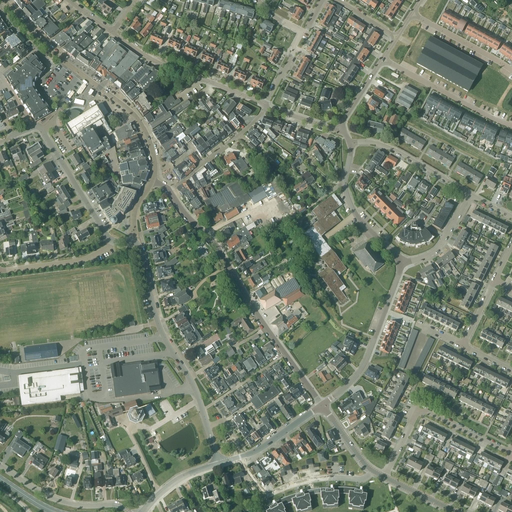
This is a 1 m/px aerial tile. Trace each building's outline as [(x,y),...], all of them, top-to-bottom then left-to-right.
[(32,3),(32,4),(37,0),(36,0),(13,0),(21,10),(32,3)] [(37,0),(32,4),(31,5),(22,11),(29,19),(29,18),(37,12),(40,9),(41,9),(46,5),(41,0),(37,0)] [(108,13),(110,14),(114,8),(105,2),(106,0),(99,0),(97,3),(102,6),(101,8),(105,10),(104,12),(104,13),(106,15),(107,14),(108,13)] [(375,0),(372,0),(369,6),(371,7),(370,8),(374,10),(378,3),(375,1),(375,0)] [(394,1),(393,0),(390,0),(390,1),(393,3),(391,6),(398,10),(400,7),(399,6),(400,5),(394,1)] [(220,1),(218,8),(221,9),(221,10),(221,12),(223,12),(224,10),(226,2),(224,1),(224,2),(220,1)] [(224,10),(223,12),(225,13),(226,12),(226,10),(229,11),(229,12),(232,4),(228,3),(229,2),(226,2),(224,10)] [(333,14),(338,16),(341,12),(339,11),(341,7),(334,3),(333,4),(332,4),(331,6),(329,5),(327,10),(333,14)] [(229,11),(229,13),(232,14),(233,15),(234,16),(235,13),(237,5),(235,5),(232,4),(229,12),(229,11)] [(235,13),(234,16),(236,16),(237,15),(240,16),(240,17),(241,15),(243,8),(239,7),(240,6),(237,5),(235,13)] [(386,7),(385,9),(394,14),(395,13),(396,13),(398,10),(391,6),(389,9),(386,7)] [(294,7),(292,9),(290,8),(289,10),(300,16),(303,12),(294,7)] [(243,8),(241,15),(244,16),(244,18),(244,19),(246,19),(246,17),(249,9),(246,8),(246,9),(243,8)] [(49,12),(50,11),(48,9),(43,12),(41,9),(40,9),(37,12),(29,18),(32,22),(33,22),(34,24),(34,23),(47,13),(49,12)] [(246,17),(246,19),(247,20),(248,19),(252,20),(252,19),(254,12),(251,10),(251,9),(249,9),(246,17)] [(394,14),(385,9),(384,11),(385,12),(383,15),(391,20),(393,17),(393,16),(394,14)] [(288,12),(289,13),(293,15),(291,17),(298,21),(300,16),(289,10),(288,12)] [(324,15),(334,20),(336,21),(337,19),(332,16),(333,14),(327,10),(324,15)] [(145,18),(148,20),(151,16),(154,13),(151,11),(145,18)] [(445,11),(440,20),(446,23),(451,14),(445,11)] [(47,13),(34,23),(41,30),(48,23),(49,24),(51,22),(46,16),(48,15),(47,13)] [(451,14),(446,23),(451,26),(456,17),(451,14)] [(328,23),(331,24),(333,22),(335,23),(336,21),(334,20),(324,15),(322,19),(328,23)] [(138,33),(141,29),(139,27),(141,25),(137,22),(139,19),(136,17),(133,21),(134,22),(130,28),(135,31),(138,33)] [(352,27),(356,20),(353,18),(352,19),(350,17),(344,26),(347,27),(348,25),(352,27)] [(456,17),(451,26),(456,29),(461,20),(456,17)] [(52,40),(57,45),(60,48),(65,44),(65,43),(66,43),(70,41),(74,39),(75,38),(74,36),(77,33),(80,30),(77,26),(84,21),(81,19),(81,18),(59,35),(52,40)] [(319,24),(326,28),(329,29),(330,26),(330,27),(332,24),(331,24),(328,23),(322,19),(319,24)] [(355,33),(356,30),(360,24),(358,23),(359,22),(356,20),(352,27),(355,28),(353,31),(355,33)] [(461,20),(456,29),(462,32),(467,23),(461,20)] [(264,32),(265,30),(269,23),(266,22),(263,21),(259,27),(262,29),(262,30),(262,31),(264,32)] [(53,24),(51,22),(49,24),(49,25),(42,31),(50,39),(60,31),(54,25),(55,24),(54,23),(53,24)] [(149,31),(153,27),(151,26),(152,25),(149,22),(146,27),(140,35),(144,38),(147,35),(150,31),(149,31)] [(270,33),(273,26),(270,25),(271,24),(269,23),(265,30),(264,32),(265,33),(266,33),(269,34),(270,33)] [(358,31),(362,33),(366,26),(363,24),(362,25),(360,24),(356,30),(355,33),(356,34),(358,31)] [(469,24),(464,33),(470,36),(475,27),(469,24)] [(87,28),(84,31),(87,34),(93,28),(90,26),(87,28)] [(475,27),(470,36),(475,39),(480,30),(475,27)] [(5,33),(0,36),(4,41),(4,40),(5,42),(6,42),(10,39),(10,38),(15,35),(9,28),(4,32),(5,33)] [(380,32),(373,28),(368,36),(376,42),(379,36),(378,36),(380,32)] [(101,30),(95,36),(97,38),(101,34),(103,32),(101,30)] [(480,30),(475,39),(480,42),(485,33),(480,30)] [(155,43),(158,36),(155,35),(155,33),(153,32),(153,34),(152,34),(149,41),(155,43)] [(321,40),(324,42),(326,43),(327,41),(322,38),(323,35),(317,32),(314,37),(321,40)] [(68,52),(67,53),(70,55),(75,59),(81,50),(83,52),(93,42),(91,40),(88,37),(87,36),(83,33),(72,43),(74,44),(68,52)] [(345,37),(337,33),(335,36),(343,41),(345,37)] [(485,33),(480,42),(486,45),(491,36),(485,33)] [(88,68),(89,67),(93,62),(98,56),(102,51),(99,48),(100,44),(106,38),(102,35),(97,40),(85,52),(80,54),(76,59),(88,68)] [(5,42),(0,45),(0,58),(5,54),(8,58),(11,56),(13,58),(17,54),(19,55),(22,58),(27,54),(28,53),(29,52),(29,51),(29,50),(28,49),(27,49),(24,45),(20,48),(19,48),(17,50),(16,49),(23,44),(15,36),(10,39),(6,42),(5,42)] [(162,38),(158,36),(155,43),(161,46),(164,39),(164,37),(162,36),(162,38)] [(376,42),(368,36),(363,45),(369,49),(371,46),(373,47),(376,42)] [(491,36),(486,45),(491,48),(496,39),(491,36)] [(173,48),(176,41),(172,39),(173,38),(171,37),(170,38),(167,45),(173,48)] [(312,41),(323,47),(324,46),(319,43),(321,40),(314,37),(312,41)] [(136,62),(140,58),(113,39),(112,41),(111,41),(113,39),(112,38),(102,51),(98,56),(93,62),(89,67),(102,76),(103,77),(117,60),(123,64),(129,68),(136,62)] [(431,38),(416,64),(468,92),(482,66),(431,38)] [(496,39),(491,48),(496,51),(501,41),(496,39)] [(66,44),(62,49),(67,53),(67,52),(68,52),(74,44),(72,43),(71,42),(70,41),(66,43),(66,44)] [(180,42),(176,41),(173,48),(179,50),(182,43),(182,42),(180,41),(180,42)] [(316,49),(317,47),(322,49),(323,47),(312,41),(309,46),(316,49)] [(505,43),(499,52),(504,55),(510,47),(505,43)] [(189,55),(192,48),(189,46),(190,45),(188,44),(187,45),(184,52),(189,55)] [(369,53),(368,52),(369,49),(363,45),(357,53),(365,58),(369,53)] [(315,51),(318,53),(320,54),(321,52),(316,49),(309,46),(307,50),(313,54),(315,51)] [(196,49),(192,48),(189,55),(195,57),(198,50),(199,49),(197,48),(196,49)] [(273,52),(271,56),(278,59),(280,53),(274,50),(272,49),(271,51),(273,52)] [(206,62),(209,55),(205,54),(206,52),(204,51),(203,53),(200,59),(206,62)] [(365,58),(357,53),(352,61),(359,65),(361,62),(362,63),(365,58)] [(34,56),(32,55),(13,72),(6,78),(5,79),(10,87),(11,86),(14,91),(14,92),(20,101),(24,106),(23,106),(29,115),(31,114),(36,123),(51,113),(49,110),(45,104),(44,104),(32,86),(39,77),(44,72),(43,72),(45,70),(38,62),(39,61),(34,56)] [(213,57),(209,55),(206,62),(212,64),(215,58),(215,57),(215,56),(213,55),(213,57)] [(278,59),(271,56),(269,59),(268,58),(267,60),(268,61),(275,65),(278,59)] [(313,67),(311,66),(311,65),(312,63),(303,58),(300,62),(307,66),(310,67),(312,69),(313,67)] [(107,79),(109,81),(113,84),(118,78),(119,79),(127,70),(129,68),(123,64),(117,60),(103,77),(104,78),(105,77),(107,79)] [(134,72),(141,65),(137,61),(130,68),(128,71),(133,76),(136,74),(134,72)] [(221,72),(224,65),(221,63),(221,62),(219,61),(219,63),(219,62),(216,69),(221,72)] [(352,61),(347,69),(355,74),(358,69),(357,68),(359,65),(352,61)] [(311,71),(309,70),(308,70),(310,67),(307,66),(300,62),(298,67),(310,73),(311,71)] [(136,74),(133,76),(130,79),(131,80),(129,82),(121,90),(127,96),(149,73),(147,72),(152,67),(146,65),(136,74)] [(228,66),(224,65),(221,72),(227,74),(230,67),(231,66),(229,65),(228,66)] [(302,75),(304,72),(309,75),(310,73),(298,67),(295,72),(302,75)] [(3,74),(3,75),(6,78),(13,72),(11,69),(10,68),(8,70),(3,74)] [(238,79),(241,72),(238,71),(239,69),(236,68),(236,70),(233,77),(238,79)] [(151,74),(149,73),(127,96),(132,102),(143,94),(143,93),(144,92),(158,77),(162,73),(162,72),(161,72),(156,69),(151,74)] [(347,69),(344,74),(352,79),(355,74),(347,69)] [(119,79),(118,78),(114,84),(120,89),(127,81),(128,82),(128,81),(129,82),(131,80),(130,79),(133,76),(127,70),(119,79)] [(245,74),(241,72),(238,79),(244,82),(247,75),(248,73),(246,72),(245,74)] [(293,76),(300,80),(302,81),(304,79),(306,80),(307,78),(302,75),(295,72),(293,76)] [(342,77),(338,82),(345,87),(347,83),(348,84),(352,79),(344,74),(342,77)] [(255,87),(258,80),(255,78),(256,77),(254,76),(253,77),(250,84),(255,87)] [(262,81),(258,80),(255,87),(261,89),(264,82),(265,81),(263,80),(262,81)] [(505,99),(510,85),(504,83),(499,97),(505,99)] [(408,109),(417,93),(406,86),(397,103),(408,109)] [(287,88),(282,98),(288,101),(292,90),(287,88)] [(390,100),(394,95),(386,90),(385,93),(377,88),(374,94),(382,99),(384,96),(390,100)] [(292,90),(288,101),(293,103),(298,92),(292,90)] [(330,103),(330,102),(327,102),(327,100),(328,100),(330,92),(323,90),(320,97),(324,99),(323,103),(320,104),(322,111),(331,109),(331,108),(333,107),(332,102),(330,103)] [(12,97),(8,92),(6,94),(4,95),(7,100),(12,97)] [(143,94),(132,102),(143,117),(153,109),(148,103),(147,104),(145,100),(146,100),(146,98),(148,97),(145,93),(144,92),(143,93),(143,94)] [(301,95),(299,100),(302,101),(300,106),(310,109),(312,103),(312,102),(313,99),(301,95)] [(431,95),(426,104),(431,107),(436,98),(431,95)] [(175,101),(171,96),(162,103),(163,104),(144,118),(148,124),(154,120),(155,122),(167,114),(166,112),(181,102),(179,99),(175,101)] [(187,101),(169,113),(167,114),(155,122),(149,126),(152,130),(166,121),(172,117),(190,105),(194,103),(191,98),(187,100),(187,101)] [(378,112),(379,111),(376,109),(379,104),(371,98),(367,103),(365,105),(366,105),(365,106),(374,112),(374,111),(376,112),(377,111),(378,112)] [(436,98),(431,107),(436,110),(441,100),(436,98)] [(210,99),(210,100),(205,103),(213,114),(220,107),(217,105),(216,106),(211,99),(210,99)] [(210,111),(204,104),(205,103),(202,100),(198,103),(201,107),(201,106),(207,114),(210,111)] [(224,108),(222,111),(228,115),(236,105),(234,103),(235,102),(233,101),(232,102),(230,100),(230,101),(229,101),(228,101),(227,101),(226,102),(225,103),(224,104),(224,105),(224,106),(224,107),(224,108)] [(441,100),(436,110),(442,112),(447,103),(441,100)] [(7,104),(8,105),(8,106),(13,118),(18,116),(18,115),(19,114),(16,108),(14,109),(13,108),(15,108),(15,106),(13,101),(7,104)] [(447,103),(442,112),(447,115),(452,106),(447,103)] [(65,113),(65,114),(69,117),(72,122),(66,126),(66,125),(65,126),(73,138),(74,138),(73,137),(75,136),(77,140),(80,138),(92,158),(110,147),(107,143),(108,142),(106,138),(100,142),(93,131),(103,125),(104,126),(107,124),(104,119),(104,118),(109,116),(102,104),(97,107),(97,106),(96,107),(80,117),(80,116),(79,116),(79,115),(80,113),(79,112),(78,112),(77,112),(77,111),(76,111),(75,111),(74,111),(73,111),(72,111),(71,111),(70,111),(69,111),(68,111),(68,112),(67,112),(66,113),(65,113)] [(238,110),(235,113),(242,117),(245,114),(248,116),(249,115),(252,111),(243,106),(239,104),(236,108),(238,110)] [(8,106),(8,105),(5,106),(7,110),(8,110),(9,111),(5,113),(7,119),(8,119),(9,119),(13,118),(8,106)] [(452,106),(447,115),(452,118),(457,109),(452,106)] [(457,109),(452,118),(458,121),(463,112),(457,109)] [(239,126),(241,125),(236,119),(235,119),(234,118),(237,116),(233,112),(231,114),(233,117),(229,121),(231,123),(236,129),(240,126),(239,126)] [(461,123),(460,125),(465,128),(466,127),(471,116),(465,113),(461,123)] [(115,114),(113,115),(113,114),(111,115),(108,118),(111,123),(114,121),(120,117),(118,116),(117,114),(115,114)] [(395,127),(399,117),(392,114),(388,124),(395,127)] [(471,116),(466,127),(471,129),(476,119),(471,116)] [(175,121),(172,117),(166,121),(167,122),(166,123),(163,125),(152,132),(153,134),(153,135),(155,138),(156,138),(157,140),(168,132),(166,129),(168,127),(167,126),(175,121)] [(267,131),(274,139),(274,138),(277,136),(270,129),(274,120),(264,117),(262,124),(266,125),(266,126),(270,129),(267,131)] [(471,129),(470,130),(473,131),(474,129),(477,131),(482,122),(476,119),(471,129)] [(381,133),(383,127),(380,127),(381,124),(368,121),(367,126),(373,128),(372,131),(373,131),(376,132),(381,133)] [(132,123),(115,132),(119,141),(124,139),(127,138),(137,133),(134,126),(132,122),(132,123)] [(228,136),(233,132),(227,125),(225,127),(223,126),(224,125),(222,122),(219,125),(228,136)] [(482,122),(477,131),(482,134),(487,124),(482,122)] [(198,127),(195,124),(185,131),(188,135),(198,127)] [(290,137),(293,139),(295,134),(291,133),(293,128),(288,126),(284,124),(282,131),(281,134),(285,136),(285,134),(290,136),(290,137)] [(487,124),(482,134),(488,136),(492,127),(487,124)] [(157,140),(161,147),(165,144),(166,146),(168,144),(167,143),(170,141),(170,142),(171,141),(171,140),(182,132),(183,132),(178,125),(168,132),(157,140)] [(492,127),(488,136),(493,139),(498,130),(492,127)] [(257,139),(257,140),(261,144),(264,141),(263,140),(264,138),(266,136),(263,134),(262,136),(253,128),(249,132),(257,139)] [(227,136),(223,131),(219,133),(216,129),(212,132),(216,136),(220,142),(227,136)] [(296,141),(295,144),(299,145),(302,137),(301,136),(303,131),(299,129),(296,137),(299,138),(297,141),(296,141)] [(403,141),(408,132),(402,129),(397,137),(403,141)] [(304,140),(307,141),(309,133),(303,131),(301,136),(302,137),(299,145),(299,147),(306,150),(308,145),(303,143),(304,140)] [(501,131),(497,142),(503,144),(507,133),(501,131)] [(165,144),(161,147),(165,152),(177,144),(177,143),(186,137),(182,132),(171,140),(171,141),(170,142),(170,141),(167,143),(168,144),(166,146),(165,144)] [(211,149),(219,142),(214,136),(213,136),(210,132),(206,135),(204,136),(207,140),(209,138),(211,140),(206,143),(208,145),(207,145),(211,149)] [(248,141),(250,143),(248,145),(253,150),(258,145),(255,142),(257,139),(249,132),(245,137),(249,140),(248,141)] [(408,132),(403,141),(409,144),(414,136),(408,132)] [(511,134),(507,133),(503,144),(506,145),(506,147),(508,148),(509,145),(509,144),(511,135),(511,134)] [(129,138),(131,144),(133,143),(139,141),(137,135),(129,138)] [(414,136),(409,144),(415,147),(420,139),(414,136)] [(125,146),(126,146),(131,144),(129,138),(123,140),(123,141),(124,143),(119,145),(120,148),(125,146)] [(201,148),(206,154),(210,150),(200,138),(196,141),(200,147),(201,148)] [(322,139),(318,144),(322,147),(323,146),(324,147),(323,149),(326,151),(325,153),(326,154),(327,155),(327,154),(329,156),(332,152),(336,146),(335,146),(336,145),(332,143),(331,141),(330,142),(326,140),(325,141),(322,139)] [(426,142),(420,139),(415,147),(421,151),(426,142)] [(201,157),(206,154),(201,148),(200,147),(196,141),(195,141),(195,140),(192,143),(197,150),(196,150),(197,151),(198,153),(201,157)] [(130,153),(142,148),(139,141),(133,143),(127,145),(127,146),(123,147),(125,154),(129,152),(130,153)] [(170,163),(179,156),(186,151),(179,142),(177,144),(172,147),(165,152),(164,153),(170,163)] [(29,148),(26,150),(28,153),(27,154),(29,157),(30,157),(34,163),(36,166),(40,164),(38,161),(40,159),(44,157),(41,153),(43,152),(38,143),(36,144),(29,148)] [(432,157),(437,149),(431,145),(426,154),(432,157)] [(18,147),(10,150),(13,156),(17,154),(20,162),(24,161),(26,159),(25,155),(22,156),(21,153),(18,147)] [(129,154),(131,159),(125,161),(126,163),(145,159),(146,158),(142,149),(129,154)] [(437,149),(432,157),(437,161),(442,152),(437,149)] [(316,152),(315,150),(312,153),(314,156),(320,164),(323,161),(323,160),(324,160),(319,153),(317,151),(316,152)] [(310,156),(306,151),(303,153),(304,154),(301,156),(304,160),(307,158),(310,156)] [(385,156),(379,151),(378,151),(371,162),(378,167),(385,156)] [(10,168),(13,167),(11,161),(8,162),(4,152),(0,154),(0,161),(3,168),(9,166),(10,168)] [(198,162),(194,157),(196,155),(194,152),(187,158),(188,159),(189,158),(194,165),(198,162)] [(442,152),(437,161),(443,164),(448,156),(442,152)] [(239,172),(247,166),(241,158),(237,161),(236,159),(231,153),(225,157),(224,158),(223,159),(228,165),(230,168),(234,165),(239,172)] [(80,160),(77,155),(76,155),(75,155),(70,158),(76,167),(81,164),(79,160),(80,160)] [(453,155),(452,158),(448,156),(443,164),(449,168),(454,159),(456,156),(453,155)] [(393,167),(396,160),(389,156),(385,162),(393,167)] [(145,159),(126,163),(124,164),(119,165),(122,182),(123,184),(123,185),(131,184),(140,187),(141,187),(142,186),(143,184),(143,183),(142,183),(143,181),(145,182),(147,175),(142,173),(148,172),(146,160),(145,160),(145,159)] [(301,164),(297,159),(290,164),(293,169),(301,164)] [(183,162),(187,167),(191,172),(195,168),(192,163),(191,163),(190,162),(188,163),(186,160),(183,162)] [(187,167),(183,162),(173,170),(180,181),(186,177),(191,172),(187,167)] [(371,162),(365,171),(370,175),(374,169),(381,174),(382,173),(385,176),(387,173),(371,162)] [(460,174),(465,166),(459,162),(454,171),(460,174)] [(38,170),(43,178),(50,173),(53,171),(48,163),(38,170)] [(210,173),(214,170),(209,163),(205,166),(210,173)] [(89,177),(94,174),(89,166),(84,169),(86,174),(82,177),(86,185),(92,181),(89,177)] [(465,166),(460,174),(466,178),(471,169),(465,166)] [(192,177),(195,183),(203,179),(201,175),(206,171),(202,167),(195,173),(196,174),(192,177)] [(471,169),(466,178),(472,181),(477,173),(471,169)] [(231,176),(229,171),(223,174),(226,179),(231,176)] [(397,182),(394,187),(397,189),(401,184),(400,184),(402,181),(406,184),(411,175),(407,172),(403,178),(401,176),(397,182)] [(493,189),(497,182),(491,178),(493,174),(489,172),(485,177),(488,178),(484,184),(493,189)] [(46,185),(55,180),(50,173),(43,178),(42,179),(46,185)] [(309,173),(302,178),(304,181),(307,187),(311,185),(315,182),(311,176),(309,173)] [(483,176),(477,173),(472,181),(478,185),(483,176)] [(29,177),(27,174),(19,179),(20,182),(29,177)] [(203,179),(195,183),(197,187),(196,188),(197,189),(198,189),(206,185),(205,182),(211,179),(208,175),(203,179)] [(357,181),(358,182),(355,185),(356,185),(355,186),(358,188),(362,191),(365,188),(371,183),(366,178),(362,175),(357,181)] [(417,186),(420,181),(413,176),(408,185),(411,187),(410,187),(414,190),(417,186)] [(238,214),(235,209),(240,206),(261,194),(266,202),(282,193),(274,178),(264,183),(245,193),(238,183),(223,191),(212,197),(204,201),(209,210),(210,210),(212,214),(211,215),(212,218),(212,219),(211,219),(214,223),(215,223),(223,219),(222,218),(224,217),(227,221),(238,214)] [(511,185),(511,183),(511,179),(510,178),(507,183),(507,184),(504,182),(499,192),(506,195),(509,189),(510,187),(511,185)] [(222,188),(223,191),(238,183),(236,180),(222,188)] [(187,193),(188,193),(192,190),(187,181),(178,187),(181,192),(180,192),(182,196),(187,193)] [(295,186),(293,188),(297,194),(302,190),(303,190),(304,190),(304,189),(307,187),(304,181),(298,184),(295,185),(295,186)] [(426,193),(430,187),(425,183),(422,181),(419,186),(418,186),(417,189),(419,191),(418,192),(415,196),(420,199),(424,192),(426,193)] [(99,201),(101,203),(107,200),(108,199),(108,200),(115,195),(107,182),(100,186),(99,187),(98,185),(91,189),(98,201),(99,201)] [(124,189),(137,193),(138,193),(140,187),(131,184),(123,185),(123,186),(122,186),(122,188),(124,189)] [(203,200),(204,201),(212,197),(209,191),(213,189),(211,185),(199,191),(202,198),(202,199),(203,200)] [(59,194),(56,196),(57,198),(58,198),(59,197),(60,197),(67,193),(63,187),(57,191),(59,194)] [(136,193),(137,193),(124,189),(122,188),(121,188),(124,189),(121,196),(132,201),(133,201),(137,193),(136,193)] [(433,198),(437,191),(432,188),(429,193),(424,200),(428,202),(429,199),(431,200),(433,198)] [(372,199),(374,201),(375,202),(381,195),(379,192),(380,191),(378,189),(377,190),(376,189),(367,197),(371,201),(372,199)] [(192,190),(188,193),(184,195),(189,202),(196,197),(192,190)] [(405,193),(402,191),(397,198),(400,201),(405,193)] [(59,197),(57,198),(61,204),(64,202),(64,203),(70,199),(67,193),(60,197),(59,197)] [(397,197),(393,193),(389,198),(394,202),(397,197)] [(129,209),(129,208),(132,201),(121,196),(120,195),(117,202),(128,208),(129,209)] [(317,208),(313,212),(320,221),(332,211),(333,212),(337,208),(341,205),(333,195),(317,208)] [(381,195),(375,202),(374,203),(380,208),(389,199),(386,196),(385,198),(381,195)] [(189,203),(193,208),(195,211),(202,206),(197,198),(189,203)] [(380,208),(386,214),(393,206),(391,204),(392,202),(389,199),(380,208)] [(102,211),(107,208),(110,206),(107,200),(101,203),(99,205),(102,211)] [(158,211),(158,210),(164,208),(164,206),(163,206),(162,203),(163,201),(161,200),(159,200),(159,202),(156,203),(143,206),(146,215),(158,211)] [(396,200),(394,203),(401,208),(403,205),(396,200)] [(116,202),(112,209),(120,213),(123,215),(128,208),(117,202),(116,202)] [(450,213),(453,208),(453,207),(445,203),(442,208),(450,213),(451,213),(450,213)] [(414,215),(416,217),(420,210),(428,215),(434,205),(432,204),(427,211),(419,206),(414,215)] [(397,207),(395,209),(393,206),(386,214),(391,220),(400,210),(397,207)] [(306,210),(304,207),(297,212),(299,215),(306,210)] [(111,211),(109,208),(103,212),(109,222),(110,222),(110,223),(110,224),(111,224),(111,225),(112,225),(113,225),(113,226),(114,226),(114,225),(115,225),(116,225),(116,224),(117,224),(117,223),(117,222),(117,221),(117,220),(116,220),(116,219),(115,219),(115,218),(120,213),(112,209),(111,211)] [(204,217),(205,217),(204,215),(203,213),(204,212),(202,208),(198,211),(197,210),(193,213),(196,218),(199,221),(204,217)] [(442,208),(439,214),(447,219),(447,218),(450,213),(442,208)] [(391,220),(392,220),(397,225),(398,225),(400,222),(402,221),(404,218),(405,218),(402,215),(403,213),(400,210),(391,220)] [(415,212),(411,210),(409,213),(406,211),(405,213),(407,216),(411,219),(415,212)] [(78,219),(81,217),(79,211),(73,214),(72,211),(69,213),(71,218),(72,217),(74,220),(74,221),(78,219)] [(320,221),(312,227),(320,237),(323,235),(340,221),(340,222),(341,222),(336,216),(333,212),(332,211),(320,221)] [(473,211),(470,218),(466,216),(463,222),(466,224),(467,222),(469,223),(471,219),(475,221),(476,221),(479,214),(473,211)] [(146,221),(146,223),(165,219),(164,216),(162,217),(162,216),(161,216),(161,217),(160,217),(157,218),(156,214),(145,217),(145,218),(145,219),(145,220),(146,221)] [(435,220),(443,224),(444,225),(443,224),(447,219),(439,214),(435,220)] [(477,222),(481,223),(481,224),(485,217),(479,214),(476,221),(475,221),(473,225),(475,226),(477,222)] [(13,221),(11,215),(3,218),(5,223),(13,221)] [(483,224),(486,226),(487,227),(490,220),(485,217),(481,224),(481,223),(479,227),(481,229),(483,224)] [(157,232),(165,227),(164,227),(164,225),(159,227),(158,223),(162,222),(163,223),(166,222),(165,219),(146,223),(147,226),(146,226),(147,228),(148,229),(158,227),(159,231),(157,232)] [(440,230),(443,224),(435,220),(432,226),(441,231),(441,230),(440,230)] [(488,227),(492,229),(493,229),(496,222),(490,220),(487,227),(486,226),(484,230),(486,231),(488,227)] [(13,222),(6,225),(3,226),(2,222),(0,222),(0,230),(10,227),(15,225),(13,222)] [(230,229),(234,226),(232,222),(226,225),(228,228),(227,229),(220,233),(222,235),(222,236),(222,238),(223,238),(223,239),(230,234),(229,232),(231,231),(230,229)] [(494,230),(498,232),(502,225),(496,222),(493,229),(492,229),(490,233),(492,234),(494,230)] [(253,223),(240,231),(230,237),(231,239),(225,242),(229,249),(230,248),(232,251),(252,239),(248,232),(256,227),(253,223)] [(508,228),(502,225),(498,232),(496,236),(498,237),(500,233),(504,235),(508,228)] [(7,236),(5,231),(8,230),(8,231),(11,229),(10,227),(0,230),(0,238),(2,237),(7,236)] [(160,247),(163,246),(165,244),(162,239),(165,237),(162,234),(167,231),(165,227),(157,232),(159,234),(157,236),(150,237),(153,249),(160,247)] [(312,227),(303,235),(317,253),(327,246),(325,244),(320,237),(312,227)] [(424,229),(422,232),(416,234),(410,234),(410,233),(405,231),(404,230),(404,229),(396,237),(399,241),(399,243),(404,245),(405,243),(409,245),(409,247),(414,247),(414,245),(419,245),(420,246),(425,244),(424,243),(429,241),(430,242),(434,238),(424,229)] [(82,240),(89,236),(86,230),(79,234),(79,233),(77,234),(76,231),(72,233),(74,236),(75,235),(80,243),(83,241),(82,240)] [(462,231),(459,236),(465,240),(468,241),(469,239),(466,238),(468,235),(462,231)] [(33,245),(26,246),(27,252),(27,255),(31,254),(36,253),(36,251),(35,244),(38,243),(36,232),(31,233),(32,238),(33,245)] [(70,244),(67,236),(66,233),(64,234),(65,237),(62,238),(63,241),(58,242),(61,250),(68,248),(67,245),(70,244)] [(49,252),(54,251),(53,244),(56,243),(55,235),(51,235),(52,241),(39,242),(40,249),(41,248),(42,251),(49,250),(49,252)] [(468,248),(472,251),(473,249),(466,245),(466,244),(464,243),(465,240),(459,236),(456,241),(468,248)] [(11,246),(15,246),(15,241),(9,242),(9,247),(10,249),(6,249),(7,257),(13,256),(12,249),(11,246)] [(466,251),(468,248),(456,241),(453,247),(459,251),(461,248),(464,249),(466,251)] [(490,246),(488,250),(495,254),(498,248),(491,245),(491,244),(487,242),(486,244),(490,246)] [(352,252),(367,270),(369,268),(373,273),(383,265),(379,260),(381,259),(368,243),(365,245),(364,244),(354,252),(354,251),(352,252)] [(327,246),(317,253),(328,267),(336,277),(340,274),(346,269),(331,251),(330,250),(327,246)] [(169,250),(169,247),(162,248),(163,251),(153,253),(155,264),(167,261),(165,251),(169,250)] [(485,256),(492,259),(495,254),(488,250),(484,248),(483,250),(487,252),(486,255),(485,256)] [(205,250),(196,256),(199,261),(208,255),(205,250)] [(247,259),(249,258),(248,256),(246,257),(241,250),(233,255),(238,265),(247,260),(247,259)] [(449,262),(453,267),(455,265),(453,263),(451,260),(454,258),(450,252),(445,256),(449,262)] [(482,262),(489,265),(492,259),(485,256),(486,255),(482,253),(481,255),(485,257),(483,261),(482,262)] [(451,271),(450,269),(446,264),(449,262),(445,256),(440,259),(448,270),(450,272),(451,271)] [(448,271),(448,270),(440,259),(435,263),(440,269),(442,267),(446,272),(448,271)] [(480,267),(487,271),(489,265),(482,262),(483,261),(479,259),(478,261),(482,263),(480,267)] [(267,266),(264,261),(261,262),(252,268),(252,267),(243,272),(246,278),(252,275),(253,274),(264,268),(264,267),(267,266)] [(248,262),(240,267),(243,272),(252,267),(254,265),(252,262),(250,263),(248,262)] [(477,273),(484,276),(487,271),(480,267),(476,265),(475,267),(479,269),(477,272),(477,273)] [(159,280),(172,276),(171,272),(167,273),(165,266),(156,268),(159,280)] [(430,266),(424,269),(431,281),(433,280),(431,275),(434,273),(430,266)] [(328,267),(319,275),(341,303),(347,298),(341,291),(345,288),(336,277),(328,267)] [(436,289),(431,281),(424,269),(419,272),(423,280),(426,278),(429,282),(427,286),(435,289),(436,289)] [(477,273),(477,272),(473,270),(472,272),(476,274),(474,279),(481,282),(484,276),(477,273)] [(263,283),(269,279),(267,274),(260,279),(263,283)] [(259,285),(259,284),(254,276),(247,280),(253,288),(259,285)] [(261,289),(255,292),(259,300),(260,301),(264,309),(265,311),(281,301),(280,300),(282,299),(286,306),(288,305),(304,295),(294,278),(293,278),(274,290),(274,291),(267,295),(262,288),(261,289)] [(175,295),(181,291),(178,287),(173,288),(173,287),(172,287),(172,285),(173,284),(172,283),(171,282),(171,281),(161,284),(162,288),(162,289),(161,290),(162,292),(163,292),(163,293),(168,292),(168,293),(173,292),(174,291),(175,295)] [(471,285),(469,289),(476,293),(479,287),(472,284),(472,283),(468,281),(467,283),(471,285)] [(405,282),(403,287),(412,291),(414,285),(405,282)] [(403,287),(401,293),(410,296),(412,291),(403,287)] [(466,295),(473,298),(476,293),(469,289),(465,287),(464,289),(468,291),(466,294),(466,295)] [(191,299),(185,289),(173,297),(169,298),(164,299),(166,308),(171,306),(178,304),(179,306),(191,299)] [(463,301),(470,304),(473,298),(466,295),(466,294),(462,292),(461,294),(465,296),(464,300),(463,301)] [(401,293),(399,299),(408,302),(410,296),(401,293)] [(463,301),(464,300),(460,298),(459,300),(463,302),(460,306),(467,310),(470,304),(463,301)] [(501,308),(505,300),(499,298),(496,305),(495,304),(493,308),(495,309),(497,306),(500,307),(501,308)] [(399,299),(397,304),(406,308),(408,302),(399,299)] [(501,308),(500,307),(499,311),(500,312),(502,308),(506,310),(507,310),(510,303),(505,300),(501,308)] [(424,303),(420,310),(423,312),(422,315),(427,317),(431,311),(432,311),(434,307),(433,306),(432,306),(430,310),(425,308),(427,305),(424,303)] [(397,304),(394,310),(403,314),(406,308),(397,304)] [(186,320),(184,318),(184,317),(185,316),(183,313),(187,311),(187,310),(185,308),(185,307),(185,306),(178,310),(180,314),(173,318),(173,320),(176,325),(176,326),(177,328),(178,328),(178,329),(179,328),(179,330),(180,330),(181,331),(193,324),(190,319),(188,321),(186,320)] [(298,309),(288,317),(285,319),(282,316),(270,325),(278,336),(289,328),(289,327),(298,320),(295,318),(296,317),(298,319),(300,318),(299,317),(300,317),(299,316),(301,313),(298,309)] [(437,313),(437,314),(439,310),(437,309),(435,313),(432,311),(431,311),(427,317),(433,320),(437,313)] [(442,316),(443,316),(445,312),(443,311),(441,315),(437,314),(437,313),(433,320),(439,323),(442,316)] [(448,319),(449,319),(451,315),(449,314),(447,318),(443,316),(442,316),(439,323),(444,326),(448,319)] [(248,334),(253,330),(246,320),(244,315),(233,322),(230,324),(233,329),(236,327),(241,323),(248,334)] [(453,322),(454,322),(456,318),(454,317),(452,321),(449,319),(448,319),(444,326),(450,329),(453,322)] [(200,319),(189,326),(180,332),(180,333),(181,335),(182,336),(183,335),(185,338),(192,333),(192,334),(196,331),(194,326),(197,324),(197,325),(202,322),(200,319)] [(458,324),(454,322),(453,322),(450,329),(456,331),(459,325),(460,325),(462,321),(460,320),(458,324)] [(390,321),(388,327),(397,331),(399,325),(390,321)] [(388,327),(386,333),(395,336),(397,331),(388,327)] [(489,333),(490,334),(491,330),(489,329),(488,333),(483,330),(480,338),(485,340),(489,333)] [(489,333),(485,340),(491,343),(494,336),(495,336),(497,333),(495,332),(493,335),(490,334),(489,333)] [(193,336),(192,334),(192,333),(185,338),(184,338),(188,345),(188,346),(190,346),(199,340),(200,340),(199,339),(198,336),(197,336),(197,335),(195,336),(195,335),(193,336)] [(204,341),(211,336),(210,333),(199,339),(200,340),(199,340),(201,343),(204,341)] [(386,333),(384,339),(393,342),(395,336),(386,333)] [(494,336),(491,343),(496,346),(500,338),(500,339),(502,335),(500,334),(498,338),(495,336),(494,336)] [(353,339),(347,336),(344,342),(343,345),(347,346),(345,352),(353,356),(357,345),(351,343),(353,339)] [(504,341),(500,339),(500,338),(496,346),(501,348),(505,341),(506,342),(508,338),(506,337),(504,341)] [(384,339),(381,344),(390,348),(393,342),(384,339)] [(217,341),(212,344),(215,350),(220,346),(217,341)] [(275,356),(271,350),(273,349),(274,348),(270,343),(264,347),(266,350),(266,351),(271,358),(275,356)] [(381,344),(379,350),(388,354),(390,348),(381,344)] [(56,345),(24,349),(25,361),(57,357),(56,345)] [(206,356),(209,354),(214,351),(214,350),(211,345),(202,351),(199,347),(192,351),(198,361),(205,356),(206,356)] [(263,364),(266,362),(262,355),(261,355),(257,349),(255,346),(252,349),(254,352),(263,364)] [(442,357),(445,350),(440,347),(436,354),(435,354),(433,357),(436,358),(437,355),(441,357),(442,357)] [(235,354),(231,348),(225,351),(229,358),(235,354)] [(271,358),(266,351),(264,348),(260,350),(263,353),(264,354),(263,355),(267,361),(271,358)] [(442,357),(441,357),(439,360),(441,361),(443,358),(446,359),(447,360),(451,352),(445,350),(442,357)] [(210,357),(212,355),(215,353),(214,351),(209,354),(209,355),(199,362),(202,367),(212,360),(210,357)] [(254,352),(250,355),(252,358),(253,357),(259,367),(263,364),(254,352)] [(338,359),(336,361),(343,368),(347,364),(344,361),(347,358),(340,352),(336,357),(338,359)] [(447,360),(446,359),(444,363),(446,364),(448,360),(451,362),(452,362),(456,355),(451,352),(447,360)] [(452,362),(451,362),(450,366),(452,366),(453,363),(457,365),(458,365),(461,358),(456,355),(452,362)] [(248,374),(258,367),(251,357),(244,361),(241,363),(248,374)] [(458,365),(457,365),(455,368),(457,369),(459,366),(462,367),(463,368),(467,360),(461,358),(458,365)] [(472,363),(467,360),(463,368),(462,367),(461,371),(462,372),(464,368),(469,370),(472,363)] [(343,368),(336,361),(333,363),(331,361),(327,365),(333,372),(336,369),(338,372),(343,368)] [(150,392),(159,390),(160,390),(156,362),(111,368),(115,399),(150,394),(150,392)] [(279,363),(276,366),(280,372),(280,371),(282,373),(281,373),(283,376),(286,374),(284,371),(284,372),(282,370),(281,369),(283,368),(279,363)] [(326,366),(324,363),(316,369),(318,372),(326,366)] [(242,378),(247,375),(242,368),(241,368),(237,364),(234,366),(237,370),(238,372),(242,378)] [(214,376),(220,371),(215,365),(210,369),(209,368),(204,371),(206,375),(207,377),(210,380),(215,377),(214,376)] [(479,375),(482,368),(477,365),(473,373),(472,372),(470,376),(472,377),(474,373),(478,375),(479,375)] [(239,381),(242,378),(238,372),(237,370),(234,366),(231,368),(233,372),(236,371),(237,372),(236,372),(235,373),(235,374),(234,374),(239,381)] [(283,376),(281,373),(282,373),(280,371),(280,372),(276,366),(272,368),(279,379),(283,376)] [(380,373),(382,369),(375,366),(374,369),(369,366),(365,375),(373,380),(373,379),(376,381),(376,380),(377,380),(379,377),(378,376),(376,375),(378,371),(380,373)] [(79,384),(80,384),(78,368),(17,376),(19,392),(21,407),(61,402),(60,397),(80,394),(79,384)] [(479,375),(478,375),(476,379),(478,379),(480,376),(483,378),(484,378),(488,371),(482,368),(479,375)] [(271,378),(276,375),(271,369),(266,372),(271,378)] [(231,379),(234,384),(238,381),(233,375),(231,376),(230,375),(232,374),(229,370),(226,372),(229,376),(228,376),(228,377),(229,378),(230,377),(231,379)] [(324,384),(332,379),(329,374),(326,375),(324,371),(318,374),(324,384)] [(401,375),(399,378),(399,379),(406,383),(409,378),(402,374),(402,373),(399,371),(398,373),(401,375)] [(484,378),(483,378),(481,381),(483,382),(485,379),(488,380),(489,381),(493,373),(488,371),(484,378)] [(223,374),(225,378),(226,380),(225,381),(229,387),(234,384),(231,379),(230,377),(229,378),(228,377),(228,376),(229,376),(226,372),(223,374)] [(263,375),(267,381),(269,383),(272,380),(271,378),(266,372),(263,375)] [(489,381),(488,380),(487,384),(489,385),(490,381),(494,383),(495,383),(498,376),(493,373),(489,381)] [(288,391),(292,388),(285,378),(288,376),(287,374),(279,379),(288,391)] [(431,378),(432,378),(433,375),(432,374),(430,377),(425,375),(422,383),(427,385),(431,378)] [(270,386),(267,383),(262,375),(259,377),(263,384),(263,385),(264,386),(265,385),(267,388),(270,386)] [(495,383),(494,383),(492,387),(494,387),(496,384),(499,386),(500,386),(504,379),(498,376),(495,383)] [(258,388),(259,387),(261,389),(258,390),(260,393),(267,389),(265,386),(265,385),(264,386),(263,385),(263,384),(259,377),(254,381),(258,388)] [(396,385),(403,388),(406,383),(399,379),(399,378),(396,377),(395,379),(398,380),(397,384),(396,385)] [(431,378),(427,385),(433,388),(436,381),(437,381),(439,377),(437,377),(435,380),(432,378),(431,378)] [(210,383),(215,389),(221,384),(224,382),(222,380),(219,381),(217,378),(210,383)] [(470,384),(471,381),(464,378),(461,383),(467,386),(469,383),(470,384)] [(436,381),(433,388),(438,391),(442,383),(443,384),(444,380),(442,379),(441,383),(437,381),(436,381)] [(509,382),(504,379),(500,386),(499,386),(498,389),(499,390),(501,387),(506,389),(509,382)] [(221,384),(215,389),(218,394),(228,388),(224,382),(221,384)] [(393,390),(401,394),(403,388),(396,385),(397,384),(393,382),(392,384),(396,386),(394,389),(393,390)] [(442,383),(438,391),(443,393),(447,386),(448,386),(450,383),(448,382),(446,385),(443,384),(442,383)] [(247,385),(255,396),(258,394),(255,391),(256,390),(251,383),(247,385)] [(295,400),(302,395),(299,392),(300,391),(299,388),(300,388),(297,384),(289,390),(290,393),(295,400)] [(275,388),(273,385),(271,386),(257,396),(242,407),(248,416),(263,405),(269,401),(270,404),(279,397),(277,395),(279,394),(278,392),(280,390),(277,386),(275,388)] [(252,399),(255,396),(247,385),(244,388),(248,395),(250,393),(251,394),(249,395),(252,399)] [(447,386),(443,393),(449,396),(453,389),(455,385),(453,385),(452,388),(448,386),(447,386)] [(457,391),(453,389),(449,396),(454,399),(458,392),(459,392),(461,388),(459,387),(457,391)] [(391,395),(398,399),(401,394),(393,390),(394,389),(390,388),(389,389),(393,391),(391,395)] [(247,398),(246,397),(245,396),(247,395),(243,389),(239,391),(243,397),(244,399),(245,399),(247,398)] [(243,401),(245,399),(244,399),(243,397),(239,391),(234,394),(239,401),(241,399),(243,401)] [(354,412),(357,410),(364,406),(371,403),(368,397),(362,400),(358,391),(342,403),(343,404),(338,407),(342,413),(346,411),(348,410),(350,413),(354,412)] [(460,399),(459,401),(464,404),(468,396),(469,397),(470,393),(469,392),(468,394),(467,396),(463,394),(462,394),(461,398),(460,399)] [(295,400),(290,394),(288,395),(287,393),(281,397),(282,399),(286,406),(295,400)] [(388,401),(395,404),(398,399),(391,395),(388,393),(387,395),(390,397),(388,400),(388,401)] [(473,399),(474,400),(476,396),(474,395),(472,399),(469,397),(468,396),(464,404),(470,406),(473,399)] [(230,412),(235,409),(234,407),(235,406),(232,403),(234,401),(234,400),(233,399),(232,400),(230,397),(222,402),(228,411),(229,410),(230,412)] [(276,404),(286,419),(286,418),(288,420),(287,420),(288,420),(293,417),(291,415),(292,415),(280,398),(274,401),(274,402),(275,404),(276,404)] [(388,401),(388,400),(385,398),(384,400),(387,402),(387,403),(385,406),(393,410),(395,404),(388,401)] [(479,402),(480,402),(481,399),(479,398),(478,401),(474,400),(473,399),(470,406),(475,409),(479,402)] [(371,403),(364,406),(366,410),(364,414),(369,416),(377,401),(376,400),(371,403)] [(484,404),(485,405),(486,401),(485,400),(483,404),(480,402),(479,402),(475,409),(480,412),(484,404)] [(138,409),(135,401),(133,402),(123,405),(126,413),(138,409)] [(271,417),(280,411),(275,404),(274,402),(267,406),(268,408),(266,410),(271,417)] [(489,407),(490,408),(492,404),(490,403),(488,407),(485,405),(484,404),(480,412),(486,414),(489,407)] [(150,416),(155,413),(150,405),(145,408),(150,416)] [(115,417),(123,414),(121,407),(113,410),(111,406),(104,409),(104,407),(99,408),(99,411),(101,410),(102,414),(104,414),(107,422),(105,422),(106,426),(108,425),(110,429),(115,427),(112,418),(115,417)] [(494,409),(490,408),(489,407),(486,414),(491,417),(492,416),(495,410),(496,411),(498,407),(496,406),(494,409)] [(357,410),(354,412),(350,413),(350,414),(348,415),(350,417),(347,418),(348,420),(348,421),(349,424),(350,423),(350,424),(357,420),(356,418),(360,416),(357,410)] [(141,417),(141,416),(140,413),(140,412),(139,413),(137,411),(136,411),(133,412),(132,413),(131,415),(131,416),(132,419),(132,420),(133,420),(135,421),(136,421),(139,420),(140,420),(141,417)] [(388,414),(390,415),(389,416),(391,417),(390,419),(389,420),(396,424),(399,418),(392,415),(392,414),(389,412),(388,414)] [(238,428),(246,423),(240,414),(232,419),(238,428)] [(274,429),(270,422),(268,420),(266,418),(265,417),(264,417),(263,417),(259,420),(262,424),(263,425),(264,424),(265,426),(269,432),(274,429)] [(358,436),(361,433),(364,437),(364,436),(368,433),(368,434),(368,433),(364,428),(371,423),(368,417),(354,428),(356,430),(355,431),(358,436)] [(503,425),(511,428),(511,425),(511,422),(506,419),(507,418),(503,417),(502,419),(506,420),(504,424),(503,425)] [(389,420),(390,419),(386,418),(385,420),(389,421),(387,425),(387,426),(394,429),(396,424),(389,420)] [(249,421),(251,424),(255,430),(258,428),(260,432),(263,437),(269,432),(265,426),(264,424),(263,425),(262,424),(259,426),(258,424),(256,425),(254,423),(252,419),(249,421)] [(0,441),(2,443),(6,438),(7,439),(9,435),(9,434),(8,433),(7,433),(6,433),(5,433),(4,435),(0,432),(6,425),(0,421),(0,441)] [(501,430),(508,434),(511,428),(503,425),(504,424),(500,422),(499,424),(503,426),(501,429),(501,430)] [(317,448),(323,444),(313,431),(317,429),(315,427),(316,427),(315,425),(313,423),(306,429),(307,430),(305,431),(317,448)] [(387,426),(387,425),(383,423),(383,425),(386,427),(384,430),(384,431),(391,435),(394,429),(387,426)] [(245,424),(243,425),(238,429),(244,438),(252,432),(251,431),(250,431),(245,424)] [(427,435),(431,428),(425,425),(421,432),(419,435),(421,436),(423,433),(426,434),(427,435)] [(427,435),(426,434),(425,438),(426,439),(428,435),(431,437),(432,438),(436,430),(431,428),(427,435)] [(501,430),(501,429),(498,428),(497,429),(500,431),(498,436),(505,439),(508,434),(501,430)] [(251,431),(252,432),(253,434),(249,436),(245,439),(251,447),(255,443),(255,442),(261,438),(256,432),(254,429),(251,431)] [(379,432),(383,433),(381,436),(388,440),(391,435),(384,431),(384,430),(381,429),(379,432)] [(330,440),(327,442),(328,444),(327,445),(329,449),(334,446),(333,445),(332,443),(337,441),(333,430),(327,432),(330,440)] [(432,438),(431,437),(430,441),(432,442),(433,438),(437,440),(438,440),(441,433),(436,430),(432,438)] [(447,436),(441,433),(438,440),(437,440),(435,443),(437,444),(439,441),(442,442),(441,446),(443,447),(445,443),(443,443),(447,436)] [(295,437),(300,443),(301,442),(305,447),(305,446),(310,453),(314,450),(309,443),(307,445),(304,440),(299,434),(295,437)] [(106,452),(112,449),(106,435),(100,438),(106,452)] [(297,445),(299,447),(301,445),(300,443),(295,437),(291,440),(296,446),(297,445)] [(14,443),(11,448),(14,450),(14,448),(14,449),(15,448),(16,449),(15,451),(16,451),(15,452),(22,457),(26,451),(28,452),(31,448),(30,449),(16,439),(17,439),(16,438),(14,442),(14,443),(14,442),(14,443)] [(382,452),(386,446),(382,444),(383,441),(377,438),(376,441),(377,442),(374,448),(382,452)] [(449,450),(452,447),(454,448),(455,449),(459,441),(453,439),(450,446),(449,445),(447,449),(449,450)] [(455,449),(454,448),(453,452),(454,453),(456,449),(459,451),(460,451),(464,444),(459,441),(455,449)] [(32,450),(36,452),(42,444),(38,442),(32,450)] [(292,455),(294,453),(292,450),(292,449),(287,442),(280,447),(284,452),(285,454),(290,452),(292,455)] [(458,455),(463,457),(465,454),(466,454),(469,447),(464,444),(460,451),(459,451),(458,455)] [(420,453),(422,450),(413,446),(412,449),(418,452),(415,457),(411,455),(410,458),(407,465),(413,468),(417,461),(420,453)] [(475,450),(469,447),(466,454),(465,454),(463,457),(469,460),(467,462),(471,464),(474,457),(472,456),(475,450)] [(285,466),(286,466),(288,465),(290,464),(284,455),(283,453),(281,454),(277,449),(272,453),(276,459),(280,457),(282,460),(281,461),(285,466)] [(128,454),(126,450),(116,455),(118,458),(120,457),(128,454)] [(320,462),(326,460),(324,452),(318,454),(320,462)] [(483,463),(487,455),(481,453),(479,456),(477,455),(473,462),(477,464),(479,461),(482,462),(483,463)] [(41,470),(45,464),(46,464),(48,461),(38,454),(37,456),(34,455),(31,460),(33,462),(32,463),(41,470)] [(483,463),(482,462),(481,466),(482,467),(484,463),(487,465),(488,465),(492,458),(487,455),(483,463)] [(71,457),(68,456),(67,461),(67,462),(66,465),(76,468),(78,464),(76,464),(78,459),(71,457)] [(128,468),(137,464),(133,456),(124,460),(128,468)] [(274,471),(280,468),(274,461),(272,462),(268,456),(264,459),(263,458),(259,461),(260,462),(264,468),(266,471),(270,467),(271,469),(272,468),(274,471)] [(488,465),(487,465),(486,468),(488,469),(489,466),(493,468),(494,468),(497,461),(492,458),(488,465)] [(423,464),(417,461),(413,468),(419,471),(423,464)] [(444,461),(441,467),(440,469),(436,467),(434,470),(435,470),(431,477),(437,480),(441,473),(443,468),(446,470),(449,464),(448,463),(444,461)] [(499,471),(503,463),(497,461),(494,468),(493,468),(491,471),(493,472),(494,471),(497,472),(496,473),(498,474),(500,471),(499,471)] [(261,478),(264,476),(267,474),(266,472),(260,464),(258,466),(257,465),(255,466),(251,468),(256,475),(258,473),(261,478)] [(425,474),(431,477),(435,470),(434,470),(436,467),(430,464),(425,474)] [(58,472),(60,468),(58,467),(56,470),(53,468),(48,475),(54,478),(58,472)] [(511,477),(511,474),(511,467),(509,467),(506,474),(505,473),(503,477),(505,478),(507,475),(510,476),(511,477)] [(113,470),(114,477),(114,478),(116,478),(117,486),(119,486),(119,487),(124,486),(123,484),(126,484),(125,479),(123,479),(123,477),(122,477),(122,476),(119,477),(118,469),(113,470)] [(113,477),(114,477),(113,470),(108,470),(109,475),(105,475),(106,488),(113,487),(112,479),(113,479),(113,477)] [(140,482),(144,480),(140,472),(134,475),(131,476),(130,475),(127,476),(130,483),(134,482),(136,480),(137,483),(139,483),(140,483),(140,482)] [(240,478),(244,476),(242,472),(238,474),(234,475),(231,476),(230,474),(222,477),(225,488),(241,483),(240,478)] [(268,474),(267,474),(264,476),(261,478),(260,478),(262,480),(261,481),(264,487),(270,482),(270,481),(272,479),(268,474)] [(449,486),(454,475),(451,474),(450,477),(446,475),(443,483),(449,486)] [(73,479),(74,476),(71,475),(70,478),(67,477),(68,475),(67,475),(65,481),(66,481),(64,485),(65,485),(65,486),(68,487),(68,486),(71,487),(74,479),(73,479)] [(460,479),(456,478),(457,477),(456,476),(454,475),(449,486),(455,489),(460,479)] [(88,489),(91,488),(91,480),(90,480),(90,477),(86,477),(87,480),(84,480),(83,478),(83,484),(84,484),(84,489),(85,489),(88,489)] [(467,495),(472,485),(469,483),(468,486),(464,484),(461,492),(467,495)] [(475,486),(472,485),(467,495),(473,498),(477,491),(473,489),(475,486)] [(216,503),(223,501),(220,491),(211,493),(209,487),(202,490),(204,494),(202,494),(203,500),(214,497),(216,503)] [(284,511),(285,510),(283,506),(284,505),(288,503),(290,503),(292,502),(293,507),(295,506),(296,510),(296,511),(306,511),(311,510),(310,506),(311,506),(309,502),(311,502),(309,496),(313,495),(317,494),(320,494),(321,500),(322,500),(322,504),(323,504),(323,508),(338,508),(337,503),(338,503),(338,499),(339,499),(338,494),(342,494),(345,494),(349,494),(348,499),(349,499),(349,503),(348,508),(363,510),(364,505),(364,502),(366,502),(367,495),(365,494),(366,490),(362,490),(362,489),(360,488),(360,489),(356,489),(352,488),(348,488),(344,487),(340,487),(336,487),(332,488),(332,487),(330,487),(330,488),(326,488),(322,488),(318,489),(314,489),(310,490),(306,491),(302,492),(302,491),(300,492),(300,493),(296,494),(292,495),(288,497),(284,498),(281,499),(278,501),(274,503),(274,502),(272,503),(273,503),(268,506),(265,508),(267,511),(265,511),(284,511)] [(487,492),(486,495),(482,493),(479,501),(485,504),(490,494),(487,492)] [(493,495),(490,494),(485,504),(491,507),(495,500),(491,498),(493,495)] [(178,511),(180,511),(183,511),(187,511),(189,511),(186,505),(183,506),(181,501),(174,504),(178,511)] [(501,511),(504,511),(508,506),(501,503),(498,510),(501,511)]
